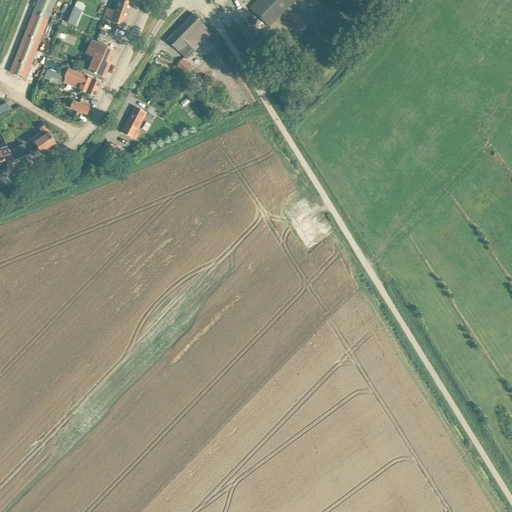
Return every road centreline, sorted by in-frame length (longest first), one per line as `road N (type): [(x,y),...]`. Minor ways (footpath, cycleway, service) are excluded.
road 1 (unclassified): [(511,500),(209,12),(194,0)]
road 2 (tertiary): [(0,183),(82,137),(114,85)]
